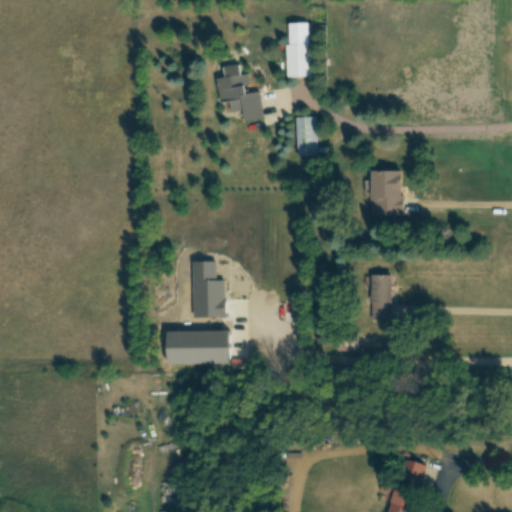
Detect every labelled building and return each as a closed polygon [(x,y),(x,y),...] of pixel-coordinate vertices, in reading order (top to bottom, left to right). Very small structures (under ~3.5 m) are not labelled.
[(288,44),(288,78),(314,78),(314,44),(288,44)] [(219,79),(222,104),(232,102),(233,113),(246,111),(248,122),(266,119),(262,92),(248,94),(246,84),(252,83),(251,73),(244,74),(243,65),(227,67),(228,77),(219,79)] [(298,157),(319,157),(319,117),(298,117),(298,157)] [(374,216),(406,216),(405,172),(373,172),(374,216)] [(372,322),(394,322),(394,276),(372,276),(372,322)] [(360,352),(360,333),(338,333),(338,352),(360,352)] [(419,511),(428,464),(406,460),(401,482),(386,480),(383,495),(394,497),(391,511),(419,511)]
